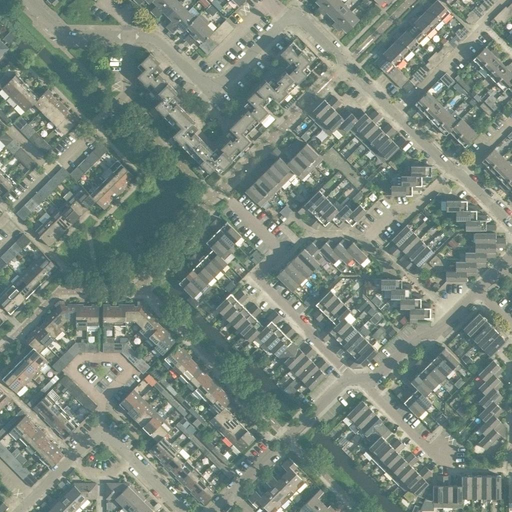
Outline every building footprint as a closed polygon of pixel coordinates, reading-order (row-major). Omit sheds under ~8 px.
[(154,15),(168,0),(153,0),(152,1),(156,5),(151,11),(154,15)] [(167,16),(180,3),(176,0),(168,0),(154,15),(157,18),(163,12),(167,16)] [(320,12),(332,0),(316,0),(315,1),(321,7),(318,10),(320,12)] [(331,17),(344,4),(339,0),(332,0),(320,12),(323,15),(326,12),(331,17)] [(426,4),(442,21),(450,13),(437,0),(432,5),(428,1),(426,4)] [(485,9),(489,6),(484,1),(480,4),(485,9)] [(180,3),(167,16),(172,21),(166,27),(169,30),(188,11),(180,3)] [(344,4),(331,17),(336,22),(333,25),(335,27),(351,12),(344,4)] [(434,28),(442,21),(426,4),(423,7),(426,11),(422,15),(434,28)] [(485,9),(480,4),(477,8),(482,13),(485,9)] [(188,11),(169,30),(172,33),(178,27),(183,32),(186,29),(185,29),(195,19),(195,18),(196,17),(195,16),(193,17),(188,11)] [(346,33),(359,20),(351,12),(335,27),(338,30),(341,27),(346,33)] [(209,23),(208,22),(200,14),(196,17),(195,18),(195,19),(185,29),(186,29),(190,33),(184,39),(187,43),(190,46),(196,40),(200,44),(201,45),(205,41),(209,37),(213,33),(214,32),(213,32),(207,25),(209,23)] [(426,36),(434,28),(422,15),(417,20),(413,17),(410,19),(426,36)] [(493,19),(498,24),(501,20),(496,15),(493,19)] [(468,17),(465,20),(470,25),(473,22),(468,17)] [(419,43),(426,36),(410,19),(407,22),(411,26),(406,31),(419,43)] [(221,24),(230,33),(234,29),(226,20),(221,24)] [(226,37),(230,33),(221,24),(217,28),(226,37)] [(469,32),(464,27),(460,30),(465,35),(469,32)] [(221,41),(226,37),(217,28),(213,32),(214,32),(213,33),(221,41)] [(411,51),(419,43),(406,31),(401,35),(398,32),(395,35),(411,51)] [(209,37),(217,45),(221,41),(213,33),(209,37)] [(461,39),(456,34),(452,38),(457,43),(461,39)] [(403,59),(411,51),(395,35),(392,38),(396,41),(391,46),(403,59)] [(205,41),(213,50),(217,45),(209,37),(205,41)] [(0,39),(0,57),(9,49),(0,39)] [(207,55),(213,50),(205,41),(201,45),(200,44),(198,46),(207,55)] [(223,151),(214,160),(209,155),(213,151),(194,132),(191,136),(186,131),(195,122),(176,103),(174,106),(169,101),(177,93),(158,74),(155,77),(150,72),(159,63),(150,53),(137,66),(142,72),(136,77),(160,101),(154,107),(178,131),(172,136),(209,174),(214,168),(220,173),(251,142),(245,136),(269,113),(263,107),(273,97),(279,103),(310,71),(305,66),(311,60),(292,42),(279,54),(289,64),(292,61),(297,66),(289,74),(285,71),(276,80),(279,84),(274,88),(265,79),(246,98),(255,107),(250,112),(247,109),(228,127),(237,136),(232,141),(229,138),(219,147),(223,151)] [(396,67),(403,59),(391,46),(386,51),(383,47),(377,53),(380,56),(374,62),(388,76),(397,68),(396,67)] [(445,55),(449,51),(444,46),(440,50),(445,55)] [(481,68),(497,52),(494,49),(490,52),(485,47),(473,60),(481,68)] [(437,53),(442,58),(445,55),(440,50),(437,53)] [(481,68),(488,76),(501,63),(496,58),(500,54),(497,52),(481,68)] [(430,70),(433,67),(429,62),(425,65),(430,70)] [(506,68),(501,63),(488,76),(496,83),(511,66),(509,64),(506,68)] [(430,70),(425,65),(422,68),(427,73),(430,70)] [(511,72),(511,66),(496,83),(504,91),(507,87),(511,82),(511,73),(511,72)] [(401,72),(397,68),(388,76),(392,80),(401,72)] [(392,80),(397,85),(405,76),(401,72),(392,80)] [(454,81),(446,73),(440,79),(448,87),(454,81)] [(1,89),(9,97),(24,82),(16,74),(9,81),(5,76),(0,80),(0,86),(2,88),(1,89)] [(405,76),(397,85),(401,89),(402,87),(409,81),(405,76)] [(414,86),(418,82),(413,77),(409,81),(414,86)] [(458,82),(462,87),(466,83),(461,78),(458,82)] [(409,81),(402,87),(407,93),(414,86),(409,81)] [(9,97),(17,104),(31,90),(24,82),(9,97)] [(458,92),(461,88),(456,83),(453,87),(458,92)] [(466,83),(462,87),(467,92),(471,88),(466,83)] [(461,88),(458,92),(462,96),(466,93),(461,88)] [(55,98),(52,95),(52,94),(47,89),(39,97),(39,98),(33,104),(41,111),(55,98)] [(25,112),(33,104),(39,98),(39,97),(31,90),(17,104),(25,112)] [(419,116),(435,100),(427,92),(414,104),(419,109),(416,113),(419,116)] [(473,97),(478,102),(481,99),(476,94),(473,97)] [(328,103),(324,99),(309,115),(316,122),(338,100),(334,96),(328,103)] [(63,105),(58,100),(58,101),(55,98),(41,111),(49,119),(63,105)] [(484,101),(489,106),(492,103),(487,98),(484,101)] [(476,104),(471,99),(468,102),(473,107),(476,104)] [(334,109),(341,103),(338,100),(316,122),(322,128),(338,113),(334,109)] [(425,115),(430,120),(442,107),(435,100),(419,116),(421,119),(425,115)] [(484,111),(487,108),(482,103),(479,106),(484,111)] [(497,108),(492,103),(489,106),(493,111),(497,108)] [(70,113),(67,110),(68,110),(63,105),(49,119),(56,127),(70,113)] [(431,128),(434,131),(450,115),(442,107),(430,120),(435,125),(431,128)] [(487,108),(484,111),(489,116),(492,113),(487,108)] [(336,129),(336,128),(351,113),(348,110),(341,117),(338,113),(322,128),(329,135),(336,129)] [(365,113),(362,110),(355,117),(351,113),(336,128),(336,129),(343,135),(350,129),(349,128),(365,113)] [(356,135),(378,113),(375,110),(368,117),(365,113),(349,128),(350,129),(356,135)] [(79,120),(74,115),(73,116),(70,113),(56,127),(64,135),(79,120)] [(356,135),(363,142),(378,127),(375,123),(381,116),(378,113),(356,135)] [(499,117),(504,122),(507,118),(502,113),(499,117)] [(5,115),(2,119),(8,124),(11,121),(5,115)] [(457,122),(450,115),(434,131),(437,134),(440,130),(445,135),(449,132),(458,122),(457,122)] [(14,124),(17,127),(23,120),(20,117),(14,124)] [(450,140),(453,143),(469,127),(461,119),(457,122),(458,122),(449,132),(453,136),(450,140)] [(392,127),(389,123),(382,130),(378,127),(363,142),(370,149),(392,127)] [(388,137),(395,130),(392,127),(370,149),(376,156),(392,140),(388,137)] [(469,127),(453,143),(455,146),(459,142),(464,147),(477,135),(469,127)] [(29,139),(36,132),(33,130),(26,136),(29,139)] [(0,137),(0,140),(1,142),(8,135),(5,132),(0,137)] [(39,135),(36,132),(29,139),(32,142),(39,135)] [(376,156),(383,163),(406,140),(402,137),(395,144),(392,140),(376,156)] [(303,147),(296,141),(293,144),(315,166),(322,159),(306,144),(303,147)] [(18,144),(11,151),(14,154),(20,147),(18,144)] [(308,173),(315,166),(293,144),(289,147),(296,154),(293,157),(308,173)] [(42,152),(45,155),(51,148),(49,145),(42,152)] [(24,150),(20,147),(14,154),(17,157),(24,150)] [(289,161),(283,154),(276,147),(272,151),(294,173),(301,180),(308,173),(293,157),(289,161)] [(95,149),(93,151),(100,159),(102,156),(95,149)] [(486,173),(502,157),(494,149),(481,161),(486,167),(483,170),(486,173)] [(97,161),(100,159),(93,151),(90,155),(97,161)] [(272,151),(269,154),(276,161),(272,164),(288,179),(294,173),(272,151)] [(509,165),(502,157),(486,173),(488,176),(492,172),(497,177),(509,165)] [(36,163),(33,160),(26,167),(29,170),(36,163)] [(127,186),(135,178),(117,160),(109,168),(113,172),(127,186)] [(262,161),(259,164),(281,186),(288,179),(272,164),(269,168),(262,161)] [(411,162),(411,176),(431,176),(431,166),(418,166),(418,162),(411,162)] [(80,164),(77,167),(84,174),(87,171),(80,164)] [(274,193),(281,186),(259,164),(256,167),(262,174),(259,178),(274,193)] [(511,177),(511,167),(509,165),(497,177),(502,182),(498,186),(501,188),(511,177)] [(77,167),(74,170),(81,177),(84,174),(77,167)] [(55,175),(62,182),(65,179),(57,172),(55,175)] [(120,194),(127,186),(113,172),(105,179),(120,194)] [(255,181),(248,174),(245,178),(267,200),(274,193),(259,178),(255,181)] [(0,196),(1,198),(16,183),(7,175),(0,182),(0,196)] [(59,185),(62,182),(55,175),(52,178),(59,185)] [(431,181),(431,176),(411,176),(401,176),(401,185),(401,186),(421,186),(421,181),(431,181)] [(511,192),(511,177),(501,188),(504,191),(507,188),(511,192)] [(260,207),(267,200),(245,178),(242,181),(249,188),(245,191),(260,207)] [(112,201),(120,194),(105,179),(97,187),(112,201)] [(391,195),(412,195),(412,190),(421,190),(421,186),(401,186),(401,185),(391,185),(391,195)] [(81,186),(73,194),(88,208),(95,201),(96,201),(90,195),(90,194),(81,186)] [(97,187),(90,194),(90,195),(96,201),(95,201),(104,209),(112,201),(97,187)] [(39,190),(47,198),(50,195),(42,188),(39,190)] [(44,200),(47,198),(39,190),(36,193),(44,200)] [(311,212),(325,197),(319,190),(297,211),(300,215),(307,208),(311,212)] [(73,194),(66,202),(80,216),(88,208),(73,194)] [(314,215),(308,222),(311,225),(332,204),(325,197),(311,212),(314,215)] [(476,211),(476,208),(476,206),(467,206),(467,201),(446,201),(446,211),(456,211),(476,211)] [(73,224),(80,216),(66,202),(58,209),(73,224)] [(34,210),(33,208),(27,203),(24,206),(31,213),(34,210)] [(324,225),(339,211),(332,204),(311,225),(314,229),(321,222),(324,225)] [(352,211),(346,204),(339,211),(324,225),(327,229),(334,222),(338,225),(352,211)] [(352,226),(366,211),(359,204),(352,211),(338,225),(341,229),(348,222),(352,226)] [(29,216),(31,213),(24,206),(21,209),(29,216)] [(65,231),(73,224),(58,209),(51,217),(65,231)] [(456,220),(465,220),(486,220),(486,216),(476,216),(476,211),(456,211),(456,220)] [(51,217),(43,224),(57,239),(65,231),(51,217)] [(241,236),(227,222),(223,225),(216,218),(213,222),(234,243),(241,236)] [(465,230),(471,230),(495,230),(495,225),(486,225),(486,220),(465,220),(465,230)] [(234,243),(213,222),(210,225),(216,232),(213,235),(227,250),(234,243)] [(57,239),(43,224),(35,232),(49,247),(57,239)] [(413,232),(406,225),(391,240),(395,244),(388,250),(392,253),(413,232)] [(213,235),(209,239),(202,232),(199,235),(224,260),(231,253),(227,250),(213,235)] [(392,253),(395,257),(402,250),(405,254),(420,239),(413,232),(392,253)] [(495,233),(475,233),(475,243),(505,243),(505,239),(495,238),(495,233)] [(210,252),(206,256),(220,270),(228,263),(224,260),(199,235),(196,238),(210,252)] [(16,242),(23,249),(26,246),(19,239),(16,242)] [(409,257),(402,264),(405,267),(426,246),(420,239),(405,254),(409,257)] [(333,264),(339,258),(340,257),(325,243),(322,246),(315,240),(312,243),(326,257),(333,264)] [(346,264),(353,258),(353,257),(339,243),(335,246),(328,240),(325,243),(340,257),(339,258),(346,264)] [(342,240),(339,243),(353,257),(353,258),(360,264),(367,257),(352,243),(349,246),(342,240)] [(23,249),(16,242),(13,245),(20,252),(23,249)] [(319,264),(326,257),(312,243),(305,249),(319,264)] [(505,248),(505,243),(475,243),(475,252),(495,253),(495,247),(505,248)] [(419,267),(421,265),(433,253),(426,246),(405,267),(408,270),(415,263),(419,267)] [(312,271),(319,264),(305,249),(304,248),(297,255),(312,271)] [(259,262),(263,258),(255,250),(251,255),(259,262)] [(214,277),(220,270),(206,256),(202,259),(196,252),(192,256),(214,277)] [(495,257),(495,253),(475,252),(465,252),(465,262),(486,262),(486,257),(495,257)] [(34,261),(49,275),(57,267),(43,253),(34,261)] [(0,257),(8,265),(11,262),(3,255),(0,257)] [(306,278),(312,271),(297,255),(290,262),(306,278)] [(196,266),(192,269),(207,284),(214,277),(192,256),(189,259),(196,266)] [(34,261),(27,268),(41,283),(49,275),(34,261)] [(290,262),(283,269),(299,284),(306,278),(290,262)] [(486,267),(486,262),(465,262),(456,262),(456,271),(476,272),(476,267),(486,267)] [(179,269),(200,290),(207,284),(192,269),(189,273),(182,266),(179,269)] [(27,268),(19,276),(34,290),(41,283),(27,268)] [(179,283),(192,296),(193,297),(200,290),(179,269),(176,272),(182,279),(179,283)] [(299,284),(283,269),(276,276),(292,291),(299,284)] [(446,282),(466,282),(466,276),(476,276),(476,272),(456,271),(446,271),(446,282)] [(19,276),(12,284),(26,298),(34,290),(19,276)] [(401,279),(381,279),(381,289),(390,289),(411,289),(411,284),(401,284),(401,279)] [(12,284),(4,291),(18,306),(26,298),(12,284)] [(390,289),(390,299),(400,299),(420,299),(420,294),(411,294),(411,289),(390,289)] [(230,293),(225,299),(216,308),(223,315),(244,293),(241,290),(234,297),(230,293)] [(330,290),(315,305),(319,308),(312,315),(316,318),(337,297),(330,290)] [(0,303),(10,314),(18,306),(4,291),(0,295),(0,303)] [(247,297),(244,293),(223,315),(230,321),(244,307),(240,303),(247,297)] [(326,315),(329,318),(344,304),(337,297),(316,318),(319,321),(326,315)] [(420,304),(420,299),(400,299),(400,308),(409,308),(430,308),(430,304),(420,304)] [(59,328),(60,328),(66,321),(58,301),(54,305),(57,309),(56,310),(55,309),(48,316),(59,328)] [(64,305),(64,304),(64,301),(58,301),(66,321),(76,321),(76,305),(67,304),(67,306),(64,305)] [(125,321),(135,321),(143,301),(137,301),(137,306),(134,306),(134,305),(125,305),(125,321)] [(144,309),(147,306),(147,305),(143,301),(135,321),(141,328),(142,328),(153,317),(147,310),(146,311),(144,309)] [(258,307),(255,304),(248,311),(244,307),(230,321),(236,328),(258,307)] [(351,311),(344,304),(329,318),(333,322),(319,335),(322,339),(344,318),(351,311)] [(87,306),(83,306),(83,305),(76,305),(76,321),(76,325),(87,325),(87,306)] [(87,325),(98,325),(98,305),(92,305),(92,306),(87,306),(87,325)] [(114,306),(110,306),(110,305),(103,305),(103,325),(114,325),(114,306)] [(125,321),(125,305),(119,305),(119,306),(114,306),(114,325),(125,325),(125,321)] [(236,328),(243,335),(258,321),(254,317),(261,310),(258,307),(236,328)] [(430,318),(430,308),(409,308),(409,322),(417,322),(417,318),(430,318)] [(243,335),(250,342),(257,335),(278,314),(275,311),(261,324),(258,321),(243,335)] [(485,320),(478,313),(463,329),(470,336),(485,320)] [(274,324),(281,317),(278,314),(257,335),(263,342),(278,328),(274,324)] [(63,330),(60,328),(59,328),(48,316),(43,321),(44,322),(41,325),(55,338),(63,330)] [(160,325),(157,322),(158,321),(153,317),(142,328),(141,328),(139,331),(147,339),(160,325)] [(336,339),(350,324),(344,318),(322,339),(325,342),(332,335),(336,339)] [(477,343),(492,327),(485,320),(470,336),(477,343)] [(292,328),(288,324),(282,331),(278,328),(263,342),(270,349),(292,328)] [(339,342),(333,349),(336,352),(357,331),(350,324),(336,339),(339,342)] [(32,332),(47,346),(55,338),(41,325),(38,328),(37,327),(32,332)] [(169,332),(164,327),(163,328),(160,325),(147,339),(154,346),(169,332)] [(483,349),(499,334),(492,327),(477,343),(483,349)] [(288,338),(295,331),(292,328),(270,349),(277,356),(292,341),(288,338)] [(339,355),(346,349),(349,352),(364,338),(357,331),(336,352),(339,355)] [(39,354),(39,353),(47,346),(32,332),(28,336),(29,337),(25,340),(33,348),(39,354)] [(176,341),(173,337),(169,332),(154,346),(162,354),(176,341)] [(490,356),(500,347),(506,341),(499,334),(483,349),(490,356)] [(353,356),(346,363),(349,366),(371,345),(364,338),(349,352),(353,356)] [(277,356),(284,362),(298,348),(292,341),(277,356)] [(79,353),(75,343),(71,347),(78,354),(79,353)] [(123,354),(130,347),(126,343),(122,353),(123,354)] [(187,352),(182,348),(181,348),(178,345),(164,359),(172,367),(187,352)] [(312,348),(309,345),(302,351),(298,348),(284,362),(291,369),(312,348)] [(363,366),(378,351),(371,345),(349,366),(352,369),(359,362),(363,366)] [(459,362),(458,361),(457,361),(458,361),(444,348),(441,352),(434,345),(431,348),(452,369),(459,362)] [(33,348),(25,355),(40,370),(48,362),(39,353),(39,354),(33,348)] [(308,358),(315,351),(312,348),(291,369),(297,376),(312,362),(308,358)] [(431,348),(428,351),(434,358),(431,361),(445,376),(452,369),(431,348)] [(193,361),(191,358),(191,357),(187,352),(172,367),(180,374),(193,361)] [(25,355),(18,363),(32,378),(40,370),(25,355)] [(62,355),(59,358),(66,365),(69,362),(62,355)] [(132,363),(135,366),(142,359),(139,356),(132,363)] [(325,362),(322,358),(315,365),(312,362),(297,376),(304,383),(325,362)] [(427,365),(420,358),(417,361),(438,383),(445,376),(431,361),(427,365)] [(480,366),(475,371),(485,381),(500,367),(493,360),(483,369),(480,366)] [(202,368),(197,363),(197,364),(193,361),(180,374),(187,382),(202,368)] [(417,361),(414,365),(421,371),(417,375),(432,389),(438,383),(417,361)] [(322,372),(329,365),(325,362),(304,383),(311,390),(326,375),(322,372)] [(24,385),(32,378),(18,363),(10,371),(24,385)] [(55,363),(51,366),(59,373),(62,370),(55,363)] [(143,374),(150,367),(147,364),(140,371),(143,374)] [(503,370),(500,367),(485,381),(478,388),(485,395),(500,381),(496,377),(503,370)] [(209,376),(206,373),(207,372),(202,368),(187,382),(195,390),(209,376)] [(24,385),(10,371),(2,379),(16,393),(24,385)] [(425,396),(432,389),(417,375),(414,379),(407,372),(404,375),(425,396)] [(144,379),(148,382),(152,378),(149,374),(144,379)] [(56,375),(50,381),(53,384),(59,378),(56,375)] [(410,395),(425,410),(432,403),(425,396),(404,375),(400,378),(414,392),(410,395)] [(217,383),(212,378),(212,379),(209,376),(195,390),(203,397),(217,383)] [(64,387),(67,390),(74,383),(71,380),(64,387)] [(48,389),(53,384),(50,381),(45,386),(48,389)] [(503,384),(500,381),(485,395),(478,402),(485,408),(500,394),(496,391),(503,384)] [(74,383),(67,390),(70,393),(77,386),(74,383)] [(224,391),(221,388),(222,388),(217,383),(203,397),(210,405),(224,391)] [(0,403),(3,407),(11,399),(0,387),(0,403)] [(127,412),(141,397),(133,389),(119,404),(127,412)] [(35,396),(38,399),(43,394),(40,391),(35,396)] [(233,399),(228,393),(227,394),(224,391),(210,405),(218,412),(218,413),(224,407),(233,399)] [(425,410),(410,395),(407,399),(400,392),(396,396),(418,417),(425,410)] [(300,401),(304,397),(301,393),(294,400),(297,403),(300,401)] [(41,416),(55,402),(47,394),(33,408),(41,416)] [(500,408),(496,404),(503,397),(500,394),(485,408),(478,415),(485,422),(500,408)] [(80,402),(82,405),(90,398),(87,395),(80,402)] [(38,399),(35,396),(30,401),(33,404),(38,399)] [(149,405),(141,397),(127,412),(135,419),(149,405)] [(90,398),(82,405),(85,408),(92,401),(90,398)] [(368,407),(361,400),(346,416),(353,423),(368,407)] [(63,409),(55,402),(41,416),(48,424),(63,409)] [(157,413),(149,405),(135,419),(142,427),(157,413)] [(232,415),(224,407),(218,413),(218,412),(209,421),(217,429),(232,415)] [(353,423),(360,430),(375,414),(368,407),(353,423)] [(478,429),(485,435),(500,421),(496,418),(503,411),(500,408),(485,422),(478,429)] [(70,417),(63,409),(48,424),(56,431),(70,417)] [(161,409),(142,427),(150,434),(164,420),(168,416),(161,409)] [(13,417),(16,420),(22,415),(18,412),(13,417)] [(366,437),(381,422),(382,421),(375,414),(360,430),(366,437)] [(19,437),(34,423),(26,415),(11,429),(19,437)] [(239,422),(232,415),(217,429),(225,437),(239,422)] [(13,417),(6,425),(9,428),(16,420),(13,417)] [(70,417),(56,431),(64,439),(78,425),(70,417)] [(163,436),(164,437),(172,428),(164,420),(150,435),(157,442),(163,436)] [(496,431),(502,425),(503,424),(500,421),(485,435),(478,442),(485,449),(500,435),(496,431)] [(225,437),(232,444),(247,430),(239,422),(225,437)] [(381,422),(366,437),(373,443),(388,429),(381,422)] [(19,437),(27,445),(41,431),(34,423),(19,437)] [(465,428),(459,423),(454,428),(459,433),(465,428)] [(384,439),(391,432),(388,429),(373,443),(365,451),(372,458),(388,443),(384,439)] [(247,430),(232,444),(240,452),(255,438),(247,430)] [(27,445),(34,453),(49,438),(41,431),(27,445)] [(158,458),(171,444),(164,437),(163,436),(157,442),(149,451),(154,456),(155,455),(158,458)] [(34,453),(42,461),(56,446),(49,438),(34,453)] [(401,443),(398,439),(391,446),(388,443),(372,458),(379,465),(401,443)] [(161,461),(160,462),(164,466),(183,448),(175,440),(171,444),(158,458),(161,461)] [(379,465),(386,471),(401,456),(398,453),(404,446),(401,443),(379,465)] [(56,446),(42,461),(50,469),(64,454),(56,446)] [(169,471),(170,470),(173,473),(186,460),(186,459),(190,455),(183,448),(164,466),(169,471)] [(7,449),(0,456),(3,459),(10,452),(7,449)] [(415,456),(412,453),(405,460),(401,456),(386,471),(392,478),(415,456)] [(411,466),(418,459),(415,456),(392,478),(399,485),(415,470),(411,466)] [(282,476),(296,490),(304,482),(293,471),(298,467),(289,458),(281,465),(287,471),(282,476)] [(175,477),(179,482),(194,467),(186,460),(173,473),(176,476),(175,477)] [(219,468),(222,465),(216,460),(213,463),(219,468)] [(13,469),(15,472),(22,465),(20,462),(13,469)] [(25,468),(22,465),(15,472),(18,475),(25,468)] [(185,485),(188,488),(202,475),(194,467),(179,482),(184,486),(185,485)] [(428,470),(425,467),(418,473),(415,470),(399,485),(406,492),(428,470)] [(232,476),(227,470),(223,473),(229,479),(232,476)] [(413,499),(417,495),(425,499),(431,484),(428,484),(425,480),(431,473),(428,470),(406,492),(413,499)] [(190,492),(195,497),(209,483),(202,475),(188,488),(191,491),(190,492)] [(288,498),(296,490),(282,476),(277,481),(271,475),(268,478),(288,498)] [(425,499),(432,502),(433,507),(442,507),(442,476),(438,476),(438,485),(433,485),(431,484),(425,499)] [(452,507),(452,485),(447,485),(447,476),(442,476),(442,507),(452,507)] [(462,476),(457,476),(457,485),(452,485),(452,507),(462,507),(462,498),(462,476)] [(462,498),(471,498),(471,476),(462,476),(462,498)] [(471,498),(481,498),(481,476),(471,476),(471,498)] [(481,498),(490,498),(491,476),(481,476),(481,498)] [(500,498),(500,481),(500,476),(491,476),(490,498),(500,498)] [(28,485),(31,487),(38,480),(35,478),(28,485)] [(271,488),(266,492),(280,506),(288,498),(268,478),(265,482),(271,488)] [(65,492),(79,506),(87,498),(96,498),(96,483),(80,483),(77,486),(73,483),(65,492)] [(123,506),(138,492),(129,483),(126,487),(123,483),(106,483),(106,498),(115,498),(123,506)] [(201,500),(204,504),(217,491),(209,483),(195,497),(199,502),(201,500)] [(300,509),(303,511),(313,511),(322,503),(317,498),(323,492),(320,489),(300,509)] [(273,511),(280,506),(266,492),(261,497),(255,491),(248,499),(256,508),(261,503),(269,511),(273,511)] [(69,511),(73,511),(79,506),(65,492),(57,500),(69,511)] [(132,511),(145,500),(138,492),(123,506),(128,511),(132,511)] [(54,511),(69,511),(57,500),(49,507),(51,509),(54,511)] [(153,508),(145,500),(132,511),(148,511),(151,509),(151,510),(153,508)] [(3,502),(0,505),(0,511),(3,511),(8,507),(3,502)] [(327,508),(322,503),(313,511),(329,511),(333,508),(330,505),(327,508)]
